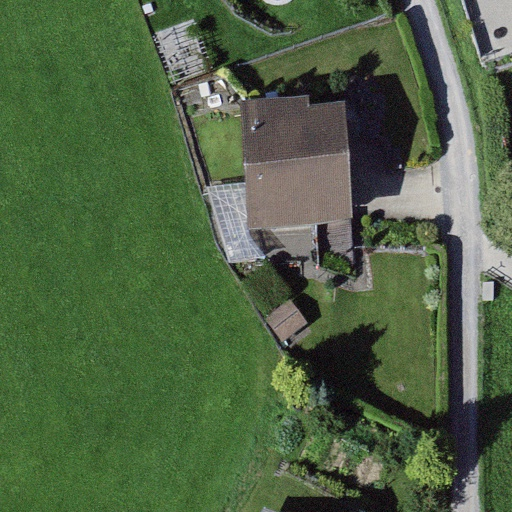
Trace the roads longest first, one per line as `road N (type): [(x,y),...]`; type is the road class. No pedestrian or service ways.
road 1 (track): [(468,248),(469,511)]
road 2 (residential): [(420,0),(448,83),(468,248)]
